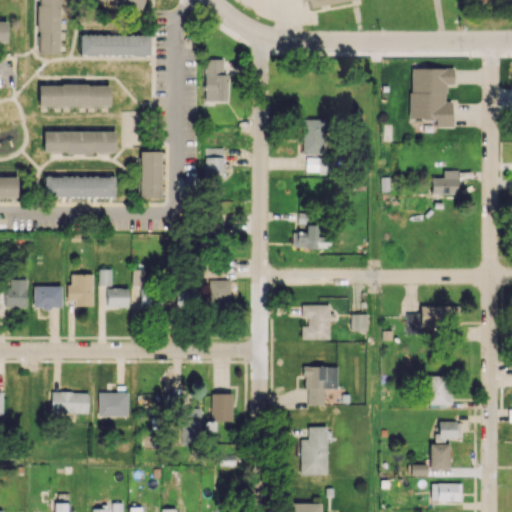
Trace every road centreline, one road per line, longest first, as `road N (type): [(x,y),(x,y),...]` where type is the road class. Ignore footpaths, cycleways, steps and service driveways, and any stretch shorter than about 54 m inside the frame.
road 1 (residential): [(263,34),(259,511)]
road 2 (residential): [(492,42),(490,511)]
road 3 (residential): [(511,42),(292,42),(250,30),(207,0)]
road 4 (residential): [(260,350),(0,350)]
road 5 (residential): [(511,276),(260,277)]
